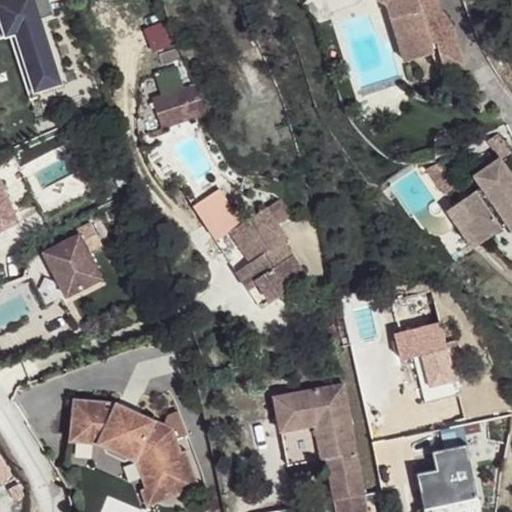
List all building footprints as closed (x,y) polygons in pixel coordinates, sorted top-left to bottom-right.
[(37,90),(6,0),(0,0),(0,31),(9,29),(30,92),(37,90)] [(53,12),(48,0),(6,0),(37,90),(62,81),(40,17),(53,12)] [(381,0),(388,4),(406,61),(435,52),(432,43),(437,42),(445,71),(463,65),(452,27),(448,19),(440,9),(436,5),(430,1),(430,0),(381,0)] [(203,112),(193,84),(156,97),(166,125),(203,112)] [(493,130),(483,138),(499,160),(509,153),(493,130)] [(511,178),(499,160),(477,176),(484,186),(464,201),(478,220),(470,226),(484,244),(502,230),(493,217),(500,213),(509,226),(511,229),(511,178)] [(438,163),(426,169),(444,195),(454,188),(438,163)] [(0,226),(21,217),(2,173),(0,173),(0,226)] [(263,197),(229,221),(242,240),(252,254),(246,258),(257,276),(248,283),(260,302),(307,272),(291,248),(286,251),(276,236),(281,233),(286,230),(263,197)] [(478,220),(464,201),(450,211),(477,248),(484,244),(470,226),(478,220)] [(500,213),(493,217),(502,230),(509,226),(500,213)] [(38,251),(60,296),(96,278),(83,251),(96,245),(84,223),(71,230),(73,234),(38,251)] [(252,254),(242,240),(226,250),(248,283),(257,276),(246,258),(252,254)] [(403,322),(386,327),(389,340),(407,336),(403,322)] [(397,365),(406,362),(418,410),(454,399),(434,328),(407,336),(389,340),(397,365)] [(367,511),(346,372),(278,383),(288,449),(330,442),(340,511),(367,511)] [(73,394),(73,404),(78,404),(76,433),(93,434),(92,439),(98,439),(128,452),(132,473),(135,473),(139,491),(165,487),(165,482),(181,479),(175,444),(169,444),(165,421),(141,410),(132,412),(114,404),(105,404),(106,396),(73,394)] [(123,402),(114,404),(132,412),(141,410),(123,402)] [(73,404),(71,438),(92,439),(93,434),(76,433),(78,404),(73,404)] [(479,495),(471,440),(437,445),(440,464),(421,466),(427,503),(479,495)] [(125,474),(129,493),(139,491),(135,473),(132,473),(125,474)] [(165,482),(165,487),(182,484),(181,479),(165,482)]
